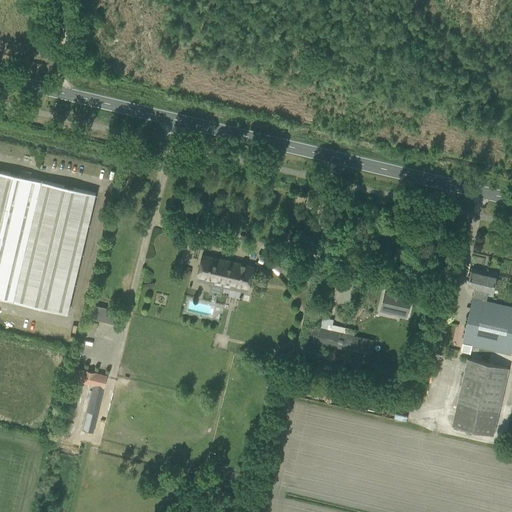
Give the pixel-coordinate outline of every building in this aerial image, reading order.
[(0,297),(67,313),(96,193),(0,170),(0,297)] [(202,255),(195,281),(211,284),(212,280),(224,283),(232,285),(231,289),(238,291),(239,287),(249,289),(251,277),(254,268),(202,255)] [(463,343),(461,352),(470,354),(472,345),(511,354),(511,349),(511,307),(484,301),(486,289),(492,291),(496,277),(495,276),(495,274),(487,272),(487,275),(471,271),(468,285),(476,287),(475,293),(474,292),(473,299),(472,298),(462,342),(463,343)] [(384,293),(381,307),(397,311),(398,311),(401,311),(400,316),(406,317),(410,299),(384,293)] [(91,318),(115,325),(119,311),(94,305),(91,318)] [(337,347),(370,354),(373,341),(353,336),(355,330),(332,325),(331,331),(311,326),(307,339),(321,343),(320,347),(336,351),(337,347)] [(383,357),(409,363),(412,347),(387,341),(383,357)] [(452,425),(493,434),(508,368),(475,360),(476,356),(471,355),(471,359),(468,358),(452,425)] [(82,430),(93,433),(107,375),(73,367),(70,380),(93,385),(82,430)] [(383,372),(380,380),(396,385),(398,376),(383,372)] [(400,372),(398,385),(409,386),(411,374),(400,372)]
